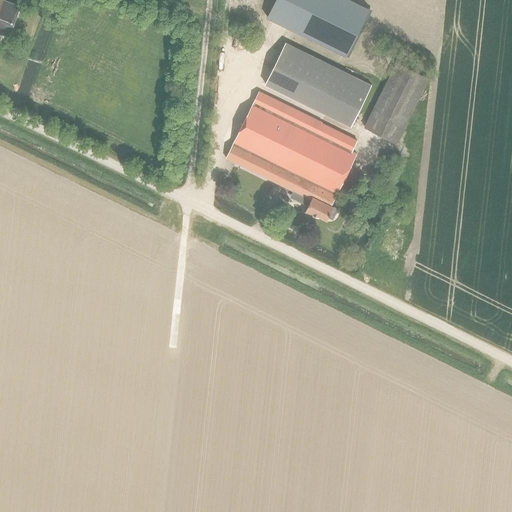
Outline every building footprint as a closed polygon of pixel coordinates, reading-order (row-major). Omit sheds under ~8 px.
[(0,0),(0,38),(1,39),(3,32),(9,35),(20,6),(3,0),(0,0)] [(344,0),(281,0),(268,28),(348,66),(373,14),(344,0)] [(265,85),(351,127),(371,84),(285,42),(265,85)] [(397,143),(429,78),(396,62),(364,127),(397,143)] [(305,212),(312,216),(312,215),(318,218),(319,216),(327,220),(328,218),(333,220),(338,209),(331,206),(357,154),(352,152),(357,141),(321,124),(322,123),(259,92),(226,158),(311,200),(305,212)]
